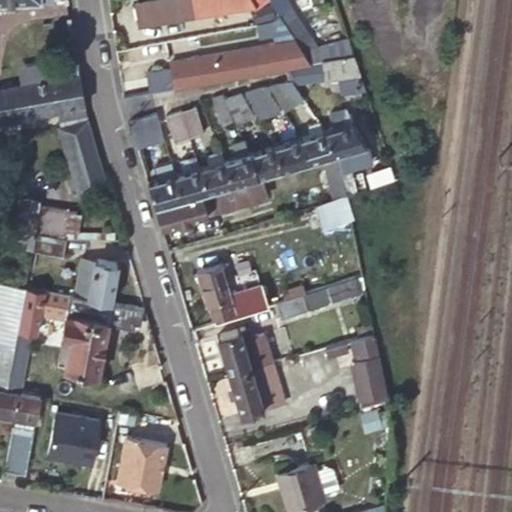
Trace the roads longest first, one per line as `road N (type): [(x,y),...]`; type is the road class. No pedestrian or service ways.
road 1 (residential): [(107,108),(224,511)]
road 2 (residential): [(282,73),(107,108)]
